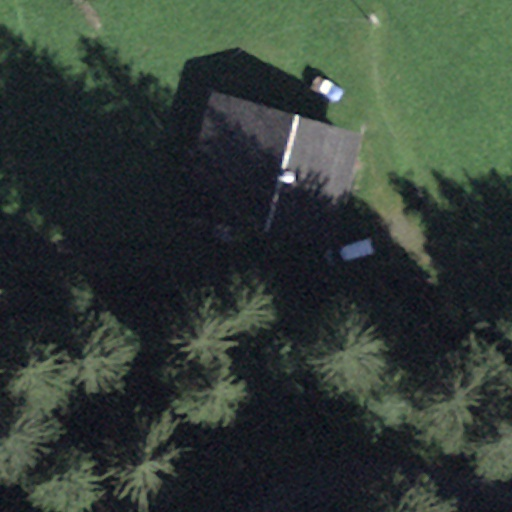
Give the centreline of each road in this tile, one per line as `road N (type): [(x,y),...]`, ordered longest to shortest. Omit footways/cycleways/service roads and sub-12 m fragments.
road 1 (track): [(0,349),(301,419),(511,429)]
road 2 (unclassified): [(292,511),(364,482),(421,482),(511,511)]
